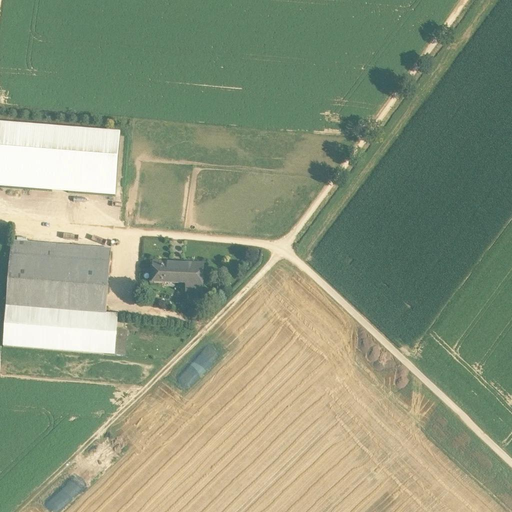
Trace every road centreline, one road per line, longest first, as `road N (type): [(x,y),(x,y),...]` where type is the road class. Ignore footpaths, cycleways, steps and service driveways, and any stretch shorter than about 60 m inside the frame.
road 1 (track): [(12,511),(282,244)]
road 2 (track): [(511,458),(282,244)]
road 3 (track): [(476,0),(282,244)]
road 4 (unclassified): [(282,244),(0,225)]
